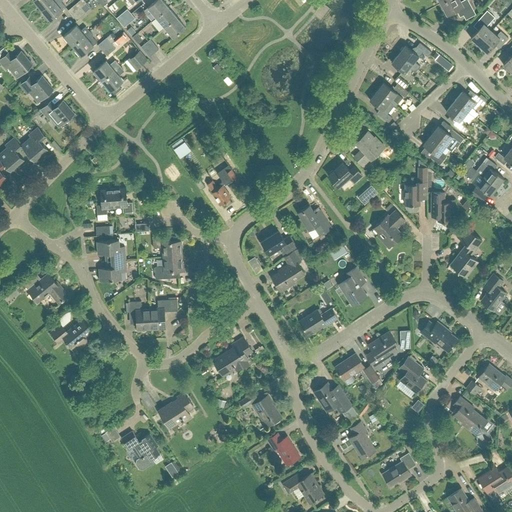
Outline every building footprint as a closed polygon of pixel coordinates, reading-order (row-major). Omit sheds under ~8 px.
[(33,0),(42,10),(53,0),(33,0)] [(61,0),(53,0),(42,10),(50,20),(66,7),(61,1),(61,0)] [(72,15),(86,3),(83,0),(79,0),(68,10),(72,15)] [(147,14),(151,11),(156,17),(168,6),(162,0),(154,0),(144,10),(147,14)] [(471,0),(461,0),(460,1),(458,0),(444,0),(440,2),(446,14),(457,8),(461,15),(472,9),(475,8),(471,0)] [(86,13),(85,12),(90,8),(86,3),(72,15),(77,20),(86,13)] [(156,17),(164,27),(177,16),(168,6),(156,17)] [(498,7),(494,13),(502,18),(506,12),(498,7)] [(116,18),(120,23),(131,13),(127,8),(116,18)] [(486,9),(482,14),(472,24),(477,29),(469,37),(478,44),(491,30),(485,25),(494,16),(486,9)] [(135,18),(131,13),(120,23),(124,27),(135,18)] [(185,26),(177,16),(164,27),(173,36),(185,26)] [(63,35),(72,45),(85,34),(89,30),(85,25),(81,29),(76,24),(63,35)] [(85,34),(72,45),(80,55),(93,44),(97,41),(92,36),(93,35),(89,30),(85,34)] [(495,34),(491,30),(478,44),(486,51),(493,43),(498,47),(507,37),(499,30),(495,34)] [(126,37),(122,33),(114,40),(117,44),(126,37)] [(137,33),(132,37),(138,43),(142,40),(137,33)] [(97,44),(102,50),(111,42),(106,37),(97,44)] [(150,39),(145,42),(154,53),(158,49),(150,39)] [(419,41),(412,50),(405,45),(398,53),(416,68),(419,65),(413,61),(421,51),(427,56),(431,51),(419,41)] [(102,50),(107,55),(115,48),(111,42),(102,50)] [(145,42),(140,46),(149,57),(154,53),(145,42)] [(509,55),(502,63),(510,71),(511,68),(511,42),(504,51),(509,55)] [(0,58),(0,61),(6,69),(10,65),(19,75),(32,64),(21,50),(13,57),(8,52),(0,58)] [(139,51),(129,59),(137,68),(147,60),(139,51)] [(414,71),(416,68),(398,53),(391,62),(404,72),(409,67),(414,71)] [(93,70),(101,80),(120,65),(116,60),(111,65),(106,59),(93,70)] [(217,63),(213,66),(218,72),(222,69),(217,63)] [(101,80),(110,90),(111,89),(114,93),(121,87),(118,84),(123,79),(118,74),(123,69),(120,65),(101,80)] [(19,84),(27,93),(31,90),(40,100),(53,89),(42,75),(34,82),(29,76),(19,84)] [(223,79),(228,85),(232,81),(227,75),(223,79)] [(393,80),(398,84),(403,88),(407,83),(397,75),(393,80)] [(395,106),(398,102),(402,97),(396,93),(382,82),(375,90),(394,105),(395,106)] [(408,92),(403,88),(398,84),(394,89),(404,96),(408,92)] [(391,117),(387,114),(394,105),(375,90),(368,99),(379,108),(376,113),(387,122),(391,117)] [(480,94),(478,96),(473,92),(470,97),(461,90),(453,100),(472,115),(475,111),(474,109),(478,104),(481,106),(487,99),(480,94)] [(420,94),(412,100),(416,106),(424,99),(420,94)] [(40,109),(48,118),(52,115),(61,125),(74,113),(63,100),(55,107),(50,101),(40,109)] [(466,126),(465,126),(462,124),(464,121),(467,121),(471,115),(472,115),(453,100),(445,110),(454,117),(451,122),(462,131),(465,133),(469,129),(466,126)] [(438,125),(430,134),(445,146),(448,148),(451,151),(455,146),(456,147),(460,142),(463,138),(451,128),(447,132),(438,125)] [(32,139),(22,147),(34,161),(47,149),(40,141),(46,136),(38,126),(28,135),(32,139)] [(354,156),(363,165),(370,158),(371,159),(384,146),(374,136),(373,137),(367,130),(355,142),(361,149),(354,156)] [(430,134),(423,144),(433,151),(429,156),(439,164),(446,155),(444,154),(440,151),(445,146),(430,134)] [(0,155),(0,158),(5,165),(10,170),(24,159),(17,151),(22,147),(14,137),(4,145),(8,149),(0,155)] [(172,145),(180,158),(191,150),(184,141),(182,138),(172,145)] [(511,163),(511,147),(511,146),(503,156),(497,152),(494,156),(503,164),(507,160),(511,163)] [(206,184),(212,191),(211,192),(220,204),(231,197),(223,185),(236,175),(219,151),(219,152),(227,164),(216,172),(222,181),(216,185),(212,180),(206,184)] [(471,166),(470,167),(477,172),(496,187),(504,178),(493,169),(496,165),(487,157),(483,162),(482,161),(479,165),(476,169),(471,166)] [(342,162),(328,175),(338,186),(349,177),(354,182),(362,175),(354,166),(350,170),(342,162)] [(473,181),(477,184),(476,184),(490,195),(496,187),(477,172),(470,167),(465,162),(460,169),(466,173),(472,178),(473,181)] [(405,183),(405,203),(406,203),(406,207),(409,210),(414,210),(417,207),(417,203),(419,203),(419,198),(427,198),(427,181),(426,181),(426,166),(419,166),(418,176),(410,176),(410,183),(405,183)] [(470,192),(481,201),(486,195),(475,186),(470,192)] [(126,187),(113,188),(114,207),(122,207),(123,212),(133,211),(132,202),(127,202),(126,187)] [(96,205),(97,214),(107,213),(106,208),(114,207),(113,188),(100,189),(101,204),(96,205)] [(444,190),(431,190),(431,205),(431,216),(437,216),(437,220),(450,220),(450,213),(459,208),(454,199),(444,199),(444,190)] [(297,211),(308,228),(314,225),(319,234),(331,227),(319,209),(314,212),(308,204),(297,211)] [(388,215),(387,214),(373,227),(379,233),(377,235),(388,247),(402,233),(396,227),(405,219),(395,209),(388,215)] [(135,223),(136,231),(149,230),(149,223),(135,223)] [(96,234),(110,233),(113,233),(112,225),(109,226),(109,225),(96,226),(96,234)] [(457,236),(466,243),(450,264),(465,276),(478,260),(470,254),(482,239),(465,226),(457,236)] [(278,229),(261,240),(269,253),(279,247),(283,253),(295,245),(289,235),(284,238),(278,229)] [(162,247),(163,256),(181,255),(180,240),(167,241),(166,234),(152,235),(153,247),(162,247)] [(105,253),(105,260),(125,259),(124,246),(119,246),(119,239),(97,241),(98,254),(105,253)] [(301,261),(297,255),(301,253),(298,248),(294,250),(284,257),(288,263),(281,268),(281,269),(271,275),(280,291),(290,285),(288,283),(304,273),(298,262),(301,261)] [(182,270),(181,255),(163,256),(163,266),(154,266),(155,278),(169,277),(169,271),(182,270)] [(105,260),(106,267),(99,268),(99,280),(122,279),(121,272),(126,271),(125,259),(105,260)] [(346,272),(350,279),(338,286),(349,303),(365,294),(359,285),(365,281),(356,266),(346,272)] [(47,273),(27,289),(37,302),(49,292),(58,303),(68,295),(59,283),(57,285),(47,273)] [(500,300),(506,293),(498,287),(503,280),(493,273),(483,286),(489,290),(481,300),(499,314),(506,305),(500,300)] [(328,294),(323,298),(326,303),(327,303),(330,301),(332,300),(328,294)] [(176,298),(170,299),(157,299),(158,308),(149,309),(151,328),(165,327),(164,311),(177,310),(176,298)] [(137,329),(151,328),(149,309),(141,309),(141,300),(128,301),(129,313),(136,312),(137,329)] [(320,314),(317,308),(299,320),(307,334),(330,320),(331,321),(337,317),(331,307),(320,314)] [(57,343),(63,338),(74,351),(79,347),(80,348),(88,341),(85,337),(93,331),(82,318),(66,330),(60,323),(49,332),(57,343)] [(434,324),(429,320),(420,331),(434,342),(435,341),(448,351),(457,338),(447,330),(448,329),(437,321),(434,324)] [(372,350),(366,354),(375,368),(390,358),(389,357),(398,351),(393,344),(396,342),(388,330),(368,343),(372,350)] [(216,366),(222,376),(235,368),(236,370),(247,363),(243,356),(252,350),(243,337),(231,344),(233,346),(214,358),(218,364),(216,366)] [(334,366),(343,379),(363,366),(354,352),(334,366)] [(398,367),(405,372),(399,378),(415,391),(425,378),(418,373),(423,367),(408,355),(398,367)] [(494,389),(500,382),(507,388),(511,381),(511,379),(505,374),(504,375),(489,363),(478,376),(494,389)] [(362,369),(371,381),(378,377),(369,364),(362,369)] [(465,387),(474,394),(480,386),(471,379),(465,387)] [(340,412),(342,411),(348,420),(358,413),(337,383),(331,387),(327,381),(313,391),(326,410),(335,404),(340,412)] [(177,397),(158,410),(166,423),(172,419),(174,422),(180,417),(183,421),(190,416),(186,411),(192,407),(183,391),(176,396),(177,397)] [(243,407),(252,402),(266,425),(281,416),(267,394),(259,399),(254,391),(238,401),(243,407)] [(459,395),(453,403),(458,408),(453,414),(466,424),(465,426),(475,434),(486,419),(472,408),(474,407),(459,395)] [(216,406),(223,408),(225,401),(219,398),(216,406)] [(376,411),(369,416),(372,421),(379,417),(376,411)] [(361,421),(350,427),(355,434),(349,438),(361,458),(375,449),(362,429),(365,428),(361,421)] [(138,440),(132,430),(121,437),(128,448),(131,446),(138,457),(136,459),(135,463),(138,468),(143,469),(154,461),(152,458),(159,453),(155,447),(157,445),(149,433),(138,440)] [(277,432),(267,439),(271,445),(273,444),(286,464),(300,455),(287,435),(281,439),(277,432)] [(486,462),(497,458),(495,451),(484,456),(486,462)] [(402,461),(382,473),(389,485),(400,479),(401,480),(410,474),(407,468),(415,463),(408,452),(400,457),(402,461)] [(477,478),(486,492),(494,487),(497,492),(511,482),(511,472),(507,466),(498,471),(495,466),(477,478)] [(288,492),(293,489),(298,498),(304,494),(309,502),(324,493),(310,472),(300,479),(296,473),(282,482),(288,492)] [(461,488),(448,497),(457,511),(460,511),(466,509),(468,511),(478,511),(482,510),(474,497),(468,500),(461,488)]
